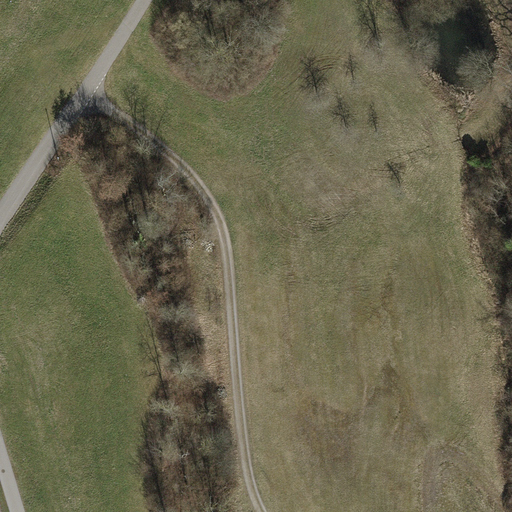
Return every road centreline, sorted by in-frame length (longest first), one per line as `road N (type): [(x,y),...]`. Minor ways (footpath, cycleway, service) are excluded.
road 1 (track): [(263,511),(242,433),(218,210),(175,160),(85,94)]
road 2 (track): [(511,106),(466,116),(438,92),(408,62),(408,25),(391,0)]
